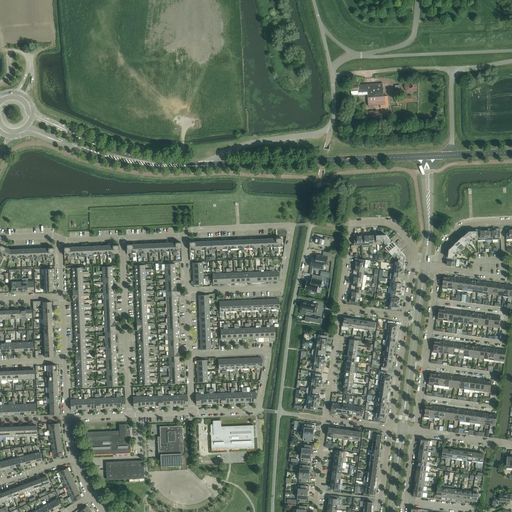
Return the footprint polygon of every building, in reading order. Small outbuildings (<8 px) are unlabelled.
[(358,85),(351,86),(352,95),(359,95),(368,94),(368,98),(368,106),(385,105),(385,96),(384,96),(383,83),(358,85)] [(481,229),(477,229),(478,240),(485,240),(485,231),(481,231),(481,229)] [(493,229),(492,229),(493,239),(493,242),(498,242),(498,239),(500,239),(500,229),(497,229),(497,230),(493,230),(493,229)] [(469,231),(465,235),(471,242),(473,240),(475,240),(475,231),(469,231)] [(362,245),(362,234),(361,234),(362,236),(358,236),(357,235),(354,235),(355,245),(362,245)] [(386,235),(379,235),(380,244),(382,244),(384,246),(391,240),(386,235)] [(463,236),(469,244),(471,242),(465,235),(463,237),(463,236)] [(463,236),(459,240),(465,247),(469,244),(463,236)] [(316,238),(315,243),(325,245),(326,240),(327,240),(328,238),(325,237),(324,240),(316,238)] [(459,240),(455,244),(461,251),(465,247),(459,240)] [(393,241),(385,248),(389,252),(396,245),(393,241)] [(396,245),(389,252),(393,256),(400,249),(396,245)] [(449,250),(448,255),(457,257),(458,254),(459,252),(453,246),(449,250)] [(6,248),(2,255),(9,258),(10,250),(6,248)] [(400,249),(393,256),(394,257),(401,251),(400,250),(400,249)] [(401,251),(394,257),(396,259),(396,262),(405,263),(405,256),(401,251)] [(312,258),(310,266),(323,269),(324,264),(326,264),(327,260),(331,261),(332,254),(324,252),(323,256),(317,255),(317,256),(316,259),(312,258)] [(457,259),(446,258),(446,261),(447,261),(447,265),(456,267),(457,259)] [(357,262),(356,266),(365,268),(365,264),(368,264),(369,263),(370,261),(355,259),(355,262),(357,262)] [(391,271),(394,272),(403,273),(404,269),(405,269),(406,266),(395,264),(392,264),(391,271)] [(354,270),(353,274),(364,275),(365,268),(356,266),(355,271),(354,270)] [(394,272),(393,279),(404,281),(404,277),(403,277),(403,273),(394,272)] [(364,275),(353,274),(353,277),(354,277),(354,281),(363,282),(366,283),(367,275),(364,275)] [(307,281),(305,289),(317,292),(318,287),(321,287),(322,281),(323,277),(313,275),(312,279),(311,282),(307,281)] [(393,279),(392,287),(401,288),(402,284),(403,284),(404,281),(393,279)] [(352,285),(351,288),(362,290),(363,282),(354,281),(353,285),(352,285)] [(392,287),(391,294),(402,295),(402,292),(401,292),(401,288),(392,287)] [(362,290),(351,288),(351,292),(352,292),(352,296),(361,297),(362,290)] [(391,294),(390,301),(399,303),(400,298),(401,299),(402,295),(391,294)] [(361,297),(352,296),(351,300),(350,300),(349,303),(360,305),(361,297)] [(43,305),(43,308),(51,308),(51,302),(43,302),(43,301),(33,301),(33,309),(37,309),(37,305),(43,305)] [(317,313),(319,305),(302,301),(300,309),(317,313)] [(389,309),(400,310),(400,307),(398,307),(399,303),(390,301),(389,309)] [(389,324),(388,330),(397,331),(397,325),(394,325),(394,322),(388,321),(387,324),(389,324)] [(318,339),(317,344),(327,345),(328,341),(327,340),(327,336),(315,334),(314,337),(315,337),(315,338),(316,339),(318,339)] [(312,350),(312,352),(325,354),(325,349),(327,350),(327,345),(317,344),(317,348),(315,348),(314,349),(314,350),(312,350)] [(325,354),(312,352),(312,354),(313,355),(313,356),(314,357),(316,357),(315,361),(325,363),(326,358),(324,358),(325,354)] [(325,363),(315,361),(314,366),(313,365),(311,367),(310,367),(310,370),(322,372),(323,367),(324,367),(325,363)] [(392,363),(383,362),(383,367),(381,367),(381,370),(387,371),(388,368),(391,368),(392,363)] [(387,372),(379,371),(378,380),(381,380),(390,382),(390,376),(387,376),(387,372)] [(313,378),(312,382),(322,383),(323,379),(321,379),(322,374),(309,372),(309,375),(310,375),(310,376),(311,378),(313,378)] [(307,388),(307,390),(319,392),(320,388),(321,388),(322,383),(312,382),(312,386),(310,386),(308,387),(308,388),(307,388)] [(319,392),(307,390),(306,393),(308,393),(307,394),(309,396),(310,396),(310,400),(320,401),(320,397),(319,397),(319,392)] [(320,401),(310,400),(309,404),(307,404),(306,405),(306,406),(305,406),(304,408),(317,410),(318,406),(319,406),(320,401)] [(374,421),(380,422),(381,419),(384,419),(385,414),(376,412),(376,418),(374,418),(374,421)] [(210,425),(211,432),(211,450),(254,448),(253,425),(221,427),(221,420),(213,421),(213,424),(210,425)] [(88,455),(113,454),(131,453),(130,428),(127,428),(127,424),(119,425),(119,431),(87,432),(88,455)] [(305,424),(304,432),(313,433),(314,430),(315,431),(316,426),(305,424)] [(157,437),(158,437),(158,455),(160,455),(161,467),(182,466),(182,454),(184,454),(182,426),(160,427),(160,437),(157,437)] [(370,439),(372,439),(381,440),(382,435),(378,434),(379,431),(371,430),(370,439)] [(313,433),(304,432),(303,440),(314,442),(314,437),(313,436),(313,433)] [(303,445),(302,453),(311,454),(312,451),(313,451),(313,446),(303,445)] [(311,454),(302,453),(301,461),(312,462),(312,457),(311,457),(311,454)] [(477,463),(476,462),(476,465),(478,465),(478,463),(483,463),(484,454),(479,453),(477,463)] [(106,462),(106,470),(106,480),(144,478),(143,461),(106,462)] [(301,465),(300,473),(309,474),(310,471),(311,471),(311,466),(301,465)] [(58,472),(61,477),(70,473),(67,468),(58,472)] [(70,473),(61,477),(63,482),(72,478),(70,473)] [(309,474),(300,473),(299,481),(310,482),(310,477),(309,477),(309,474)] [(47,476),(41,478),(45,486),(50,484),(47,476)] [(41,478),(36,480),(39,488),(45,486),(41,478)] [(72,478),(63,482),(65,487),(74,483),(72,478)] [(36,480),(31,482),(34,490),(39,488),(36,480)] [(31,482),(26,484),(29,492),(34,490),(31,482)] [(74,483),(65,487),(68,492),(77,488),(74,483)] [(340,484),(331,483),(330,488),(334,489),(334,492),(340,493),(341,490),(339,489),(340,484)] [(26,484),(21,486),(24,494),(29,492),(26,484)] [(442,488),(438,487),(436,496),(442,497),(443,488),(444,488),(444,485),(442,485),(442,488)] [(21,486),(16,488),(19,496),(24,494),(21,486)] [(299,486),(298,493),(308,494),(308,491),(309,491),(309,486),(299,486)] [(375,489),(366,487),(365,493),(364,493),(363,496),(369,497),(370,494),(374,494),(375,489)] [(16,488),(11,490),(14,498),(19,496),(16,488)] [(77,488),(68,492),(70,497),(79,492),(77,488)] [(11,490),(6,492),(9,500),(14,498),(11,490)] [(6,492),(1,494),(4,502),(9,500),(6,492)] [(79,492),(70,497),(72,502),(82,498),(79,492)] [(308,494),(298,493),(298,501),(308,502),(309,497),(307,497),(308,494)] [(510,495),(500,494),(500,502),(510,503),(510,500),(511,500),(511,493),(511,494),(510,495)] [(329,504),(338,505),(341,505),(341,499),(339,499),(340,496),(334,496),(333,498),(329,498),(329,504)] [(57,499),(52,502),(56,509),(61,506),(57,499)] [(364,502),(363,507),(372,508),(373,503),(369,502),(369,499),(363,499),(363,502),(364,502)] [(52,502),(47,504),(51,511),(56,509),(52,502)]
